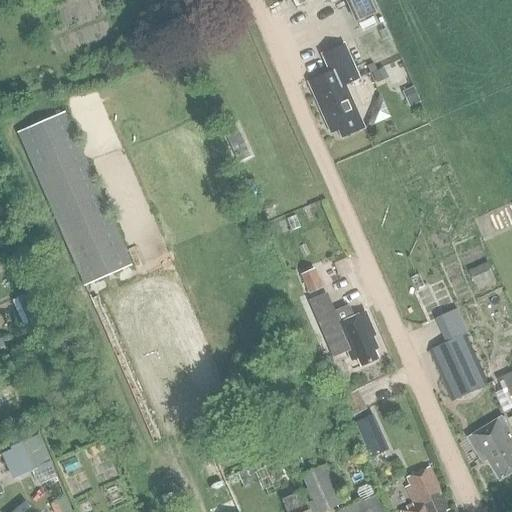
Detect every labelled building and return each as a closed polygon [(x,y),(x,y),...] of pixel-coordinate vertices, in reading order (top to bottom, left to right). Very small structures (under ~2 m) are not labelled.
[(368,0),(342,0),(353,23),(375,14),(368,0)] [(327,76),(306,85),(328,135),(335,132),(339,140),(361,130),(342,87),(356,81),(341,48),(319,58),(327,76)] [(381,69),(371,74),(375,83),(386,79),(381,69)] [(420,103),(412,87),(401,92),(409,108),(420,103)] [(370,123),(395,117),(391,99),(371,104),(372,110),(367,111),(370,123)] [(130,264),(63,112),(14,133),(81,286),(130,264)] [(237,163),(249,157),(235,125),(222,130),(237,163)] [(492,240),(469,249),(477,267),(499,258),(492,240)] [(469,273),(475,286),(494,278),(488,265),(469,273)] [(300,277),(309,295),(321,289),(313,271),(300,277)] [(50,317),(38,290),(38,289),(16,298),(28,326),(50,317)] [(333,313),(326,295),(309,302),(333,357),(345,352),(350,363),(356,361),(359,368),(374,361),(371,355),(376,353),(370,341),(373,340),(368,326),(367,327),(363,315),(352,319),(348,308),(333,313)] [(488,387),(487,384),(482,372),(467,336),(433,350),(454,401),(488,387)] [(502,394),(496,397),(503,413),(511,408),(511,375),(496,382),(502,394)] [(355,424),(370,457),(386,450),(372,417),(355,424)] [(511,474),(511,440),(500,422),(468,442),(482,465),(486,463),(499,483),(511,474)] [(18,477),(57,465),(47,435),(8,447),(18,477)] [(326,465),(299,476),(314,511),(326,511),(343,505),(326,465)] [(446,511),(428,470),(405,480),(408,487),(403,490),(410,507),(399,511),(446,511)] [(356,495),(361,504),(346,511),(379,511),(372,498),(367,489),(356,495)] [(307,511),(299,492),(280,501),(285,511),(307,511)] [(308,511),(314,511),(310,502),(305,504),(308,511)]
